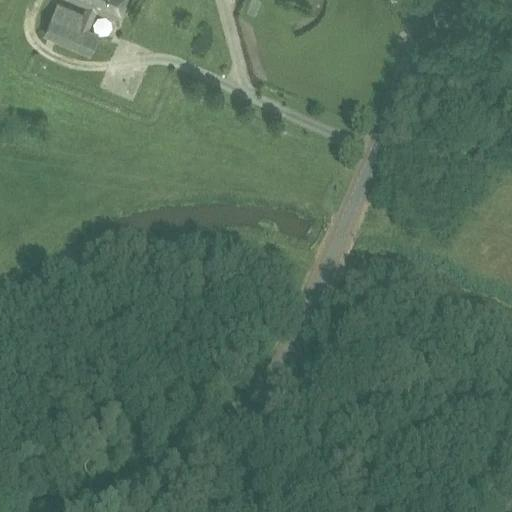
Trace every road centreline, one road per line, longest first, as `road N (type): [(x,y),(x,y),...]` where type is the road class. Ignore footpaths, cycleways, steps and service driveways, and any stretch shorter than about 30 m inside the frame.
road 1 (tertiary): [(99,511),(231,427),(276,369),(441,0)]
road 2 (track): [(276,369),(304,412),(295,511)]
